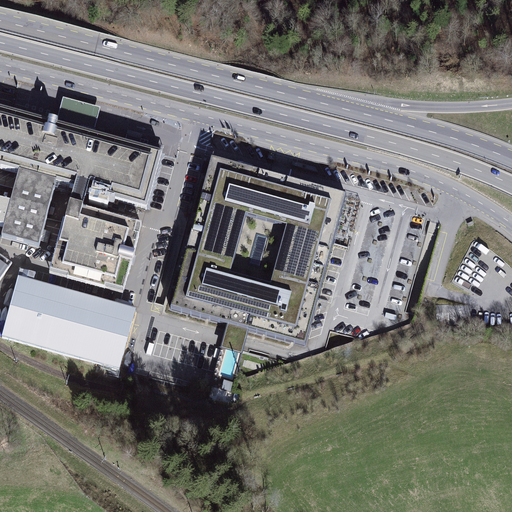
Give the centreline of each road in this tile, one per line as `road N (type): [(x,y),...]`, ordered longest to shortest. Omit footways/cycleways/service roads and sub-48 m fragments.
road 1 (primary): [(0,42),(418,149),(511,184)]
road 2 (residential): [(0,63),(359,155),(462,192)]
road 3 (primary): [(318,100),(0,20)]
road 4 (primary): [(511,157),(318,100)]
road 5 (residential): [(511,103),(318,100)]
